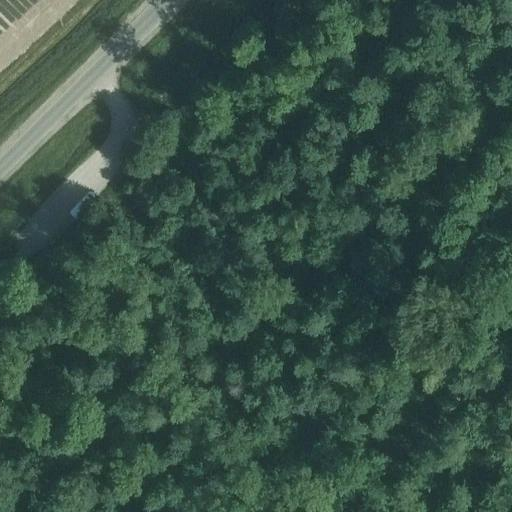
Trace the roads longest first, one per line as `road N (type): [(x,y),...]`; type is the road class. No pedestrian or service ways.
road 1 (track): [(94,74),(136,123),(132,147),(0,280)]
road 2 (unclassified): [(0,169),(169,0)]
